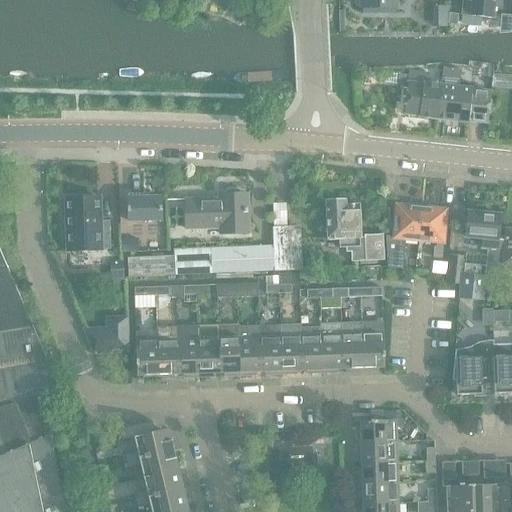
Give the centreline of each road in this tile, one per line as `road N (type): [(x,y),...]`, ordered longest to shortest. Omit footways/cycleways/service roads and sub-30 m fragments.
road 1 (residential): [(26,133),(33,263),(95,404),(192,401)]
road 2 (tertiary): [(26,133),(316,144)]
road 3 (residential): [(511,447),(466,448),(412,393),(336,395)]
road 4 (tertiary): [(511,163),(316,144)]
road 5 (residential): [(316,144),(309,0)]
road 6 (residential): [(336,395),(192,401)]
